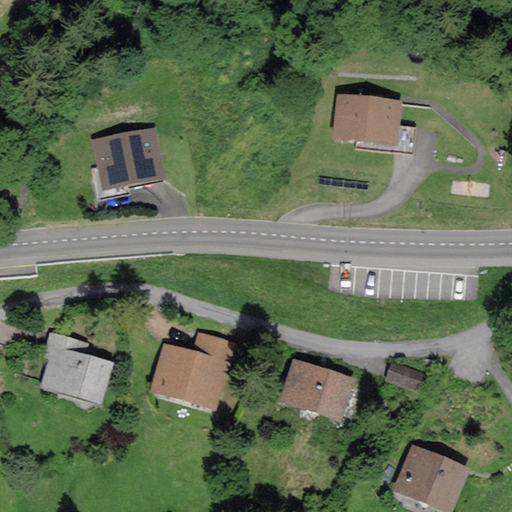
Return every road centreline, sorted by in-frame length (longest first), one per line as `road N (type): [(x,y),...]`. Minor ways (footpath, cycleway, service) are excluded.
road 1 (unclassified): [(0,245),(193,232),(511,244)]
road 2 (residential): [(0,316),(119,290),(371,353),(421,353),(473,336)]
